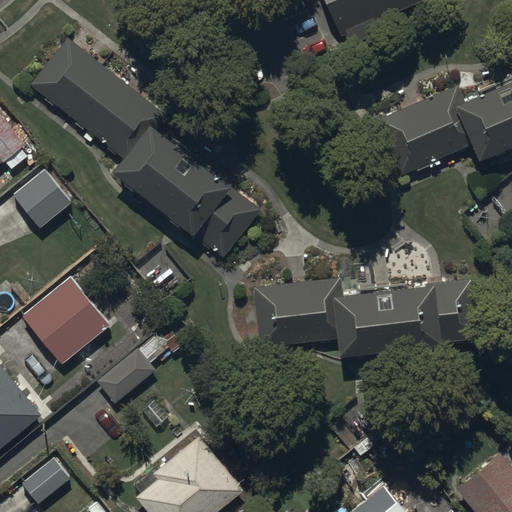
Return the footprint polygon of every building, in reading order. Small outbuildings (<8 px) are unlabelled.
[(328,0),(347,41),(437,0),(328,0)] [(65,34),(27,82),(94,136),(87,144),(96,151),(103,143),(117,154),(109,164),(190,227),(188,230),(222,257),(260,209),(226,182),(228,180),(158,125),(166,115),(65,34)] [(460,91),(380,126),(404,180),(476,148),(480,159),(511,144),(511,79),(464,100),(460,91)] [(0,106),(0,159),(2,158),(10,169),(34,150),(0,106)] [(50,166),(16,193),(43,227),(77,200),(50,166)] [(70,275),(22,315),(62,364),(111,324),(70,275)] [(342,281),(256,291),(262,350),(339,342),(340,354),(481,339),(475,281),(435,286),(434,281),(343,291),(342,281)] [(141,348),(100,382),(118,404),(159,370),(155,364),(171,351),(159,337),(143,351),(141,348)] [(0,448),(42,414),(0,364),(0,448)] [(218,511),(244,490),(198,436),(154,473),(160,480),(137,500),(147,511),(218,511)] [(511,511),(511,461),(506,455),(461,492),(477,511),(511,511)] [(56,456),(23,482),(41,505),(74,478),(56,456)] [(407,511),(376,476),(362,488),(368,495),(348,511),(407,511)]
